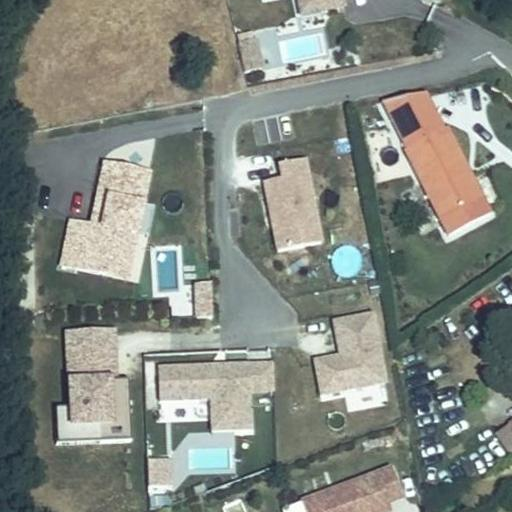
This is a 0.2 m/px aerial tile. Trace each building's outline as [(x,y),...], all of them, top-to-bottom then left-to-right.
[(320,0),(315,1),(314,0),(299,0),(302,12),(344,2),(343,0),(320,0)] [(263,43),(242,42),(240,72),(261,73),(263,43)] [(473,168),(478,164),(455,126),(417,148),(452,212),(487,193),(473,168)] [(108,268),(112,247),(135,251),(140,228),(153,167),(108,157),(99,200),(109,202),(105,220),(95,217),(74,213),(64,258),(108,268)] [(267,180),(282,250),(324,240),(307,158),(282,163),(285,177),(267,180)] [(151,231),(158,201),(146,199),(140,228),(151,231)] [(105,220),(109,202),(99,200),(95,217),(105,220)] [(130,273),(135,251),(112,247),(108,268),(130,273)] [(337,249),(337,275),(358,275),(358,249),(337,249)] [(221,316),(219,281),(201,282),(204,317),(221,316)] [(390,379),(377,312),(339,319),(346,354),(347,362),(339,364),(338,355),(320,359),(327,392),(390,379)] [(139,441),(136,380),(123,381),(117,381),(115,350),(75,352),(78,426),(106,425),(107,443),(139,441)] [(347,362),(346,354),(338,355),(339,364),(347,362)] [(258,425),(255,360),(166,364),(167,396),(218,395),(219,426),(258,425)] [(107,443),(106,425),(78,426),(77,408),(62,409),(64,444),(107,443)] [(170,460),(144,461),(144,490),(170,490),(170,460)] [(402,495),(392,465),(300,497),(305,511),(379,511),(391,508),(388,500),(402,495)]
